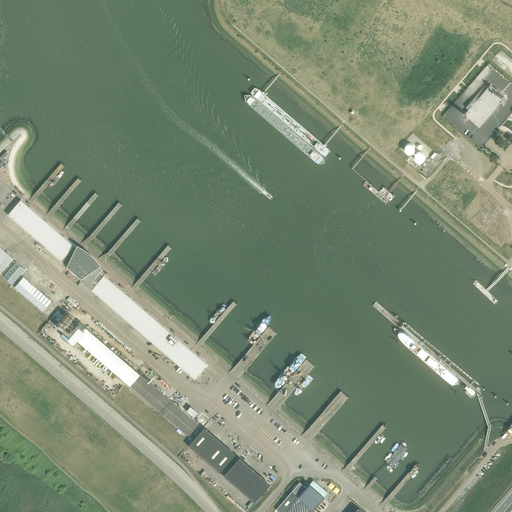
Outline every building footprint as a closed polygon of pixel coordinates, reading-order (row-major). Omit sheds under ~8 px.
[(491,84),(464,114),(480,127),(506,97),(491,84)] [(405,148),(405,149),(405,150),(406,151),(406,152),(407,152),(408,153),(409,153),(410,153),(411,153),(412,153),(413,152),(414,151),(415,150),(415,149),(415,148),(415,147),(414,146),(414,145),(413,145),(413,144),(412,144),(411,143),(410,143),(409,143),(408,143),(407,144),(406,145),(405,146),(405,147),(405,148)] [(0,157),(0,168),(3,165),(4,166),(8,161),(6,158),(10,155),(6,151),(0,157)] [(415,154),(415,155),(415,156),(415,157),(415,158),(415,159),(416,160),(417,161),(418,161),(419,162),(420,162),(421,162),(421,161),(422,161),(423,160),(424,160),(424,159),(425,158),(425,157),(425,156),(425,155),(424,154),(423,153),(422,152),(421,152),(420,152),(419,152),(418,152),(417,152),(416,153),(415,154)] [(21,199),(8,214),(79,275),(77,277),(92,289),(188,373),(195,378),(200,372),(208,363),(201,358),(105,274),(104,275),(100,272),(102,269),(21,199)] [(0,273),(3,276),(12,284),(25,269),(16,261),(15,262),(12,259),(14,258),(0,246),(0,273)] [(19,281),(15,287),(43,311),(51,301),(34,286),(23,277),(19,281)] [(86,327),(76,338),(130,385),(188,435),(198,424),(140,374),(86,327)] [(198,412),(191,406),(187,411),(194,417),(198,412)] [(190,444),(198,451),(211,435),(203,428),(190,444)] [(198,451),(205,457),(219,441),(211,435),(198,451)] [(205,457),(213,464),(226,448),(219,441),(205,457)] [(226,448),(213,464),(221,470),(234,455),(226,448)] [(225,474),(233,481),(247,465),(238,458),(225,474)] [(233,481),(240,487),(254,471),(247,465),(233,481)] [(240,487),(248,494),(262,478),(254,471),(240,487)] [(262,478),(248,494),(256,501),(269,485),(262,478)] [(291,492),(276,510),(278,511),(310,511),(321,500),(323,498),(324,497),(328,492),(313,480),(309,484),(309,483),(306,486),(301,481),(292,490),(291,492)]
